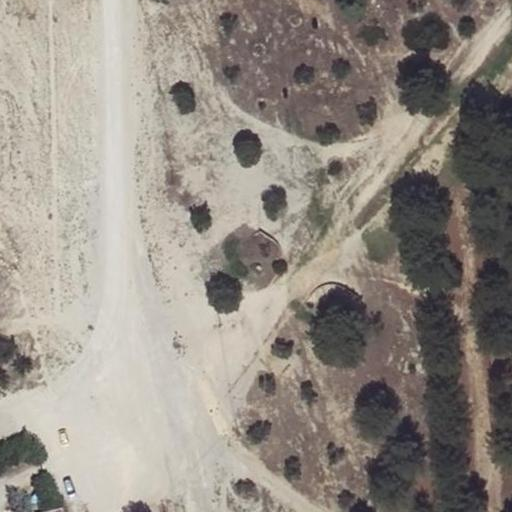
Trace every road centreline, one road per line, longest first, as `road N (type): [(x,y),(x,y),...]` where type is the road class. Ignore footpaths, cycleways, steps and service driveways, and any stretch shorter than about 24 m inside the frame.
road 1 (track): [(511,9),(229,380),(205,431),(205,511)]
road 2 (unclassified): [(112,0),(115,302),(82,382),(0,430)]
road 3 (track): [(486,511),(475,381),(456,321),(430,292),(334,242)]
road 4 (track): [(314,511),(205,431)]
road 5 (track): [(82,382),(106,450),(112,511)]
road 6 (track): [(82,382),(205,431)]
